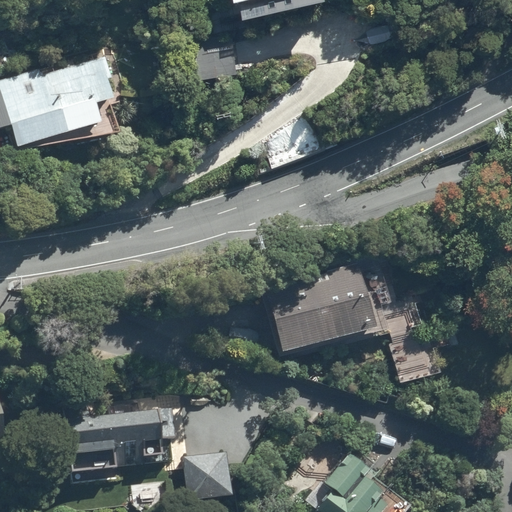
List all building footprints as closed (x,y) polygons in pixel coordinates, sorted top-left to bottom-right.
[(234,0),(236,9),(281,0),(234,0)] [(237,77),(233,39),(198,43),(203,81),(237,77)] [(0,133),(9,131),(15,150),(101,127),(95,108),(112,104),(106,83),(110,82),(104,59),(39,76),(38,72),(29,74),(28,70),(17,73),(18,77),(0,81),(0,133)] [(266,288),(281,353),(363,334),(364,340),(389,334),(391,345),(387,346),(397,389),(436,380),(420,307),(391,314),(380,263),(266,288)] [(181,400),(92,411),(89,387),(50,391),(62,486),(182,471),(186,505),(229,500),(223,454),(188,458),(181,400)] [(406,511),(410,508),(375,479),(382,471),(360,452),(353,460),(346,454),(318,487),(328,496),(314,511),(406,511)]
